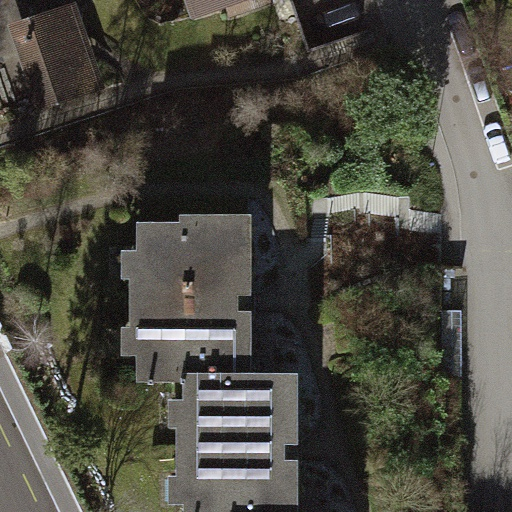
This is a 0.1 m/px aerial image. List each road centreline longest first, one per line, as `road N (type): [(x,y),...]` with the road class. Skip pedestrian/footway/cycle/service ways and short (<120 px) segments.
road 1 (residential): [(422,0),(462,110),(500,304)]
road 2 (residential): [(500,304),(511,471)]
